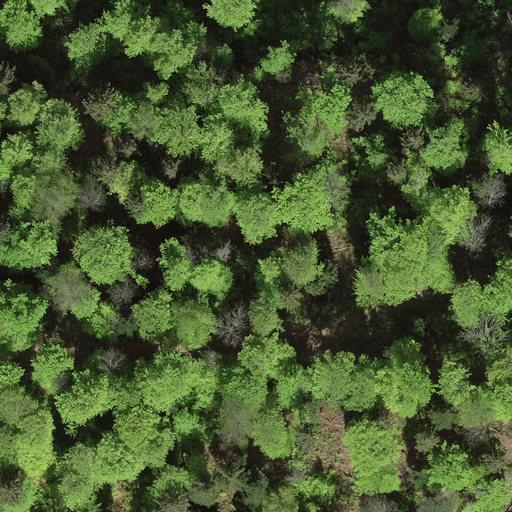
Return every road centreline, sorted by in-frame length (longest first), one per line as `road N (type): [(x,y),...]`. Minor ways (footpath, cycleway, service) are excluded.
road 1 (track): [(0,363),(373,318),(511,280)]
road 2 (track): [(511,382),(384,347),(273,334)]
